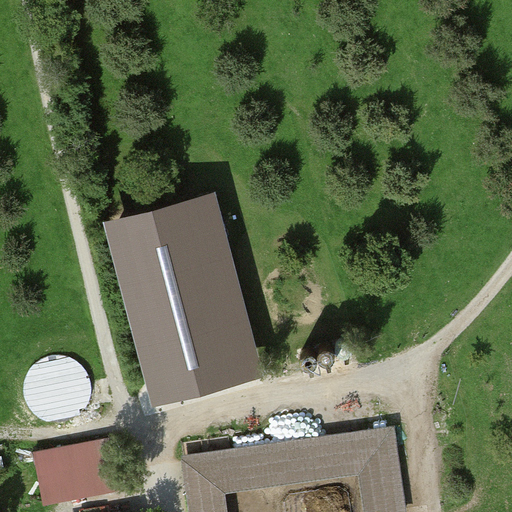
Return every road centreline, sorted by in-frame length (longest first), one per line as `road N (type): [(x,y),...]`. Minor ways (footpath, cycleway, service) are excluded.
road 1 (track): [(157,430),(128,416),(28,0)]
road 2 (track): [(402,374),(451,340),(511,270)]
